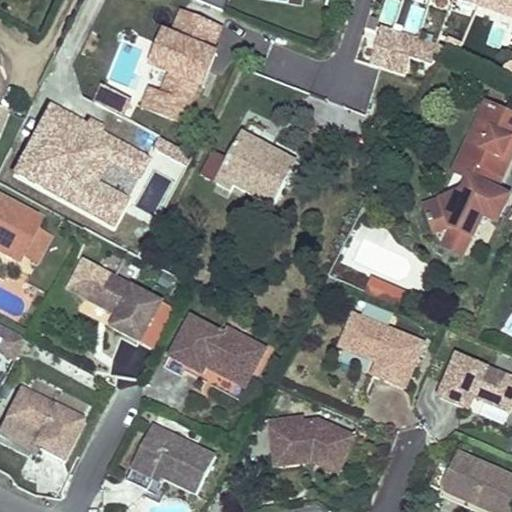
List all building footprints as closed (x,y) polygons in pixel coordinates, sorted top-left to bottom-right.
[(511,0),(466,0),(466,3),(511,18),(511,0)] [(191,130),(226,27),(178,11),(164,50),(127,38),(107,99),(115,102),(123,79),(147,88),(139,113),(191,130)] [(379,28),(367,63),(403,75),(415,40),(379,28)] [(482,123),(492,105),(485,102),(476,120),(482,123)] [(511,115),(492,105),(482,123),(476,120),(451,170),(466,178),(493,191),(493,190),(508,162),(499,158),(508,141),(511,142),(511,115)] [(130,200),(100,186),(109,167),(141,182),(153,157),(46,107),(12,180),(117,229),(130,200)] [(235,185),(274,206),(297,163),(241,134),(228,160),(215,184),(231,193),(235,185)] [(511,153),(511,142),(508,141),(499,158),(508,162),(511,153)] [(228,160),(212,152),(200,175),(215,184),(228,160)] [(460,191),(466,178),(451,170),(436,199),(460,191)] [(493,221),(502,205),(498,193),(493,190),(493,191),(466,178),(460,191),(436,199),(422,204),(432,229),(448,225),(469,236),(480,214),(493,221)] [(0,250),(22,262),(26,255),(42,226),(44,220),(0,196),(0,250)] [(56,233),(42,226),(26,255),(40,263),(56,233)] [(162,301),(99,268),(84,297),(117,315),(111,328),(140,343),(162,301)] [(371,283),(366,296),(391,304),(395,292),(371,283)] [(424,345),(353,316),(339,351),(376,366),(372,378),(405,391),(424,345)] [(221,336),(187,321),(171,356),(191,365),(205,371),(209,361),(240,375),(243,367),(252,372),(263,347),(223,330),(221,336)] [(191,365),(171,356),(167,367),(186,376),(191,365)] [(511,414),(511,378),(459,357),(442,399),(472,412),(477,399),(511,415),(511,414)] [(243,367),(240,375),(249,379),(252,372),(243,367)] [(85,424),(23,387),(6,416),(39,436),(32,448),(60,465),(85,424)] [(306,414),(272,418),(277,465),(315,460),(340,472),(358,433),(321,416),(306,418),(306,414)] [(217,454),(154,425),(133,468),(153,479),(156,473),(198,493),(217,454)] [(511,511),(511,473),(462,452),(444,492),(489,511),(511,511)] [(153,479),(133,468),(127,480),(147,491),(153,479)]
